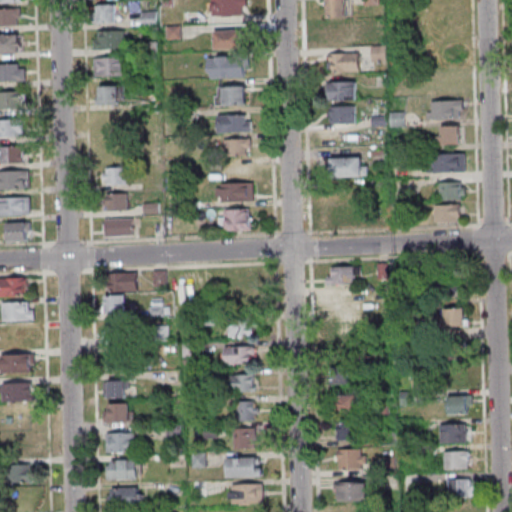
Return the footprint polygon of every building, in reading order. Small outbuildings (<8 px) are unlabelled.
[(212,0),(212,17),(247,17),(246,0),(212,0)] [(347,0),(326,0),(327,17),(347,17),(347,0)] [(97,5),(97,24),(117,24),(117,5),(97,5)] [(0,25),(21,26),(21,9),(0,9),(0,25)] [(355,26),(328,26),(328,45),(355,45),(355,26)] [(244,48),(244,29),(216,29),(216,48),(244,48)] [(126,31),(94,31),(94,50),(126,50),(126,31)] [(0,52),(23,52),(23,34),(0,34),(0,52)] [(361,52),(329,52),(329,71),(361,71),(361,52)] [(247,56),(209,56),(209,77),(247,77),(247,56)] [(124,76),(124,58),(94,58),(94,76),(124,76)] [(0,63),(0,80),(26,80),(26,64),(0,63)] [(357,99),(357,81),(326,81),(326,99),(357,99)] [(248,104),(248,85),(217,85),(217,104),(248,104)] [(123,86),(97,86),(98,105),(123,105),(123,86)] [(24,91),(0,91),(0,108),(24,108),(24,91)] [(429,101),(429,119),(464,119),(464,101),(429,101)] [(331,105),(331,123),(356,123),(356,105),(331,105)] [(404,112),(390,112),(390,125),(404,125),(404,112)] [(251,115),(218,115),(218,131),(251,131),(251,115)] [(0,135),(23,136),(23,119),(0,119),(0,135)] [(439,126),(439,145),(462,145),(462,126),(439,126)] [(252,138),(225,138),(225,155),(252,155),(252,138)] [(25,146),(1,146),(1,163),(25,163),(25,146)] [(429,154),(429,173),(467,173),(467,154),(429,154)] [(365,157),(332,157),(332,177),(365,177),(365,157)] [(103,169),(103,185),(127,185),(127,169),(103,169)] [(30,172),(0,171),(0,189),(30,189),(30,172)] [(255,182),(217,182),(217,202),(255,202),(255,182)] [(440,183),(440,201),(464,201),(464,183),(440,183)] [(105,195),(105,211),(129,211),(129,195),(105,195)] [(31,198),(0,198),(0,215),(31,216),(31,198)] [(143,205),(143,214),(159,214),(159,205),(143,205)] [(330,206),(330,224),(361,224),(361,206),(330,206)] [(435,206),(435,223),(463,223),(463,206),(435,206)] [(252,230),(252,209),(223,209),(223,230),(252,230)] [(134,237),(134,220),(105,220),(105,237),(134,237)] [(28,241),(28,224),(6,224),(6,241),(28,241)] [(388,265),(379,265),(379,279),(388,279),(388,265)] [(328,267),(328,285),(359,285),(359,267),(328,267)] [(237,289),(255,289),(255,271),(237,271),(237,289)] [(139,291),(139,273),(109,273),(109,291),(139,291)] [(0,296),(28,296),(28,278),(0,278),(0,296)] [(465,298),(465,280),(440,280),(440,298),(465,298)] [(330,293),(330,310),(354,310),(354,293),(330,293)] [(105,295),(105,314),(127,314),(127,295),(105,295)] [(34,302),(3,302),(3,320),(34,320),(34,302)] [(466,309),(442,309),(442,329),(466,329),(466,309)] [(347,318),(338,318),(338,329),(347,329),(347,318)] [(229,338),(255,338),(255,322),(229,322),(229,338)] [(445,340),(445,359),(467,359),(467,340),(445,340)] [(255,347),(225,347),(225,365),(255,365),(255,347)] [(34,354),(0,353),(0,372),(34,372),(34,354)] [(109,354),(109,368),(127,368),(127,354),(109,354)] [(335,383),(351,383),(351,366),(335,366),(335,383)] [(256,374),(236,374),(236,392),(256,392),(256,374)] [(105,381),(105,398),(128,398),(128,381),(105,381)] [(36,382),(0,382),(0,399),(36,400),(36,382)] [(411,393),(403,393),(403,404),(411,404),(411,393)] [(360,395),(338,395),(338,413),(360,413),(360,395)] [(450,414),(468,414),(468,396),(450,396),(450,414)] [(259,419),(259,400),(237,400),(237,419),(259,419)] [(105,421),(133,421),(133,403),(105,403),(105,421)] [(338,422),(338,440),(360,440),(360,422),(338,422)] [(441,424),(441,443),(463,443),(463,424),(441,424)] [(256,427),(235,427),(235,447),(256,447),(256,427)] [(383,431),(384,445),(395,444),(394,430),(383,431)] [(136,452),(136,432),(106,432),(106,452),(136,452)] [(367,448),(339,448),(339,468),(367,468),(367,448)] [(445,470),(469,470),(469,451),(445,451),(445,470)] [(228,457),(228,477),(263,476),(262,456),(228,457)] [(108,478),(143,478),(143,459),(108,459),(108,478)] [(12,465),(12,482),(35,482),(35,465),(12,465)] [(470,494),(468,480),(454,482),(456,496),(470,494)] [(367,482),(338,482),(338,501),(367,501),(367,482)] [(264,503),(264,483),(231,483),(231,503),(264,503)] [(111,487),(111,505),(142,505),(142,487),(111,487)]
